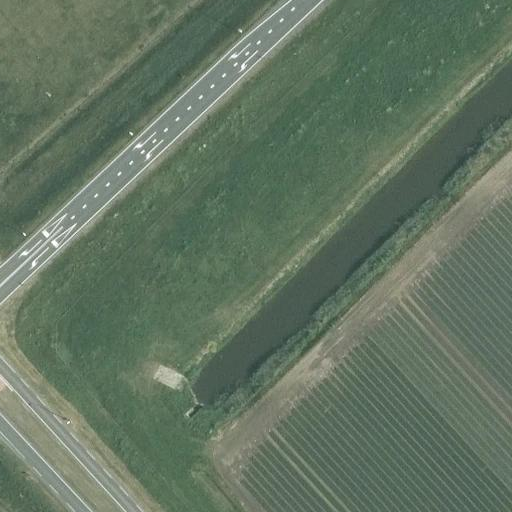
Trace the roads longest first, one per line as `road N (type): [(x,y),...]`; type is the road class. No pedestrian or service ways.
road 1 (motorway): [(311,0),(10,286)]
road 2 (secondary): [(132,511),(0,366)]
